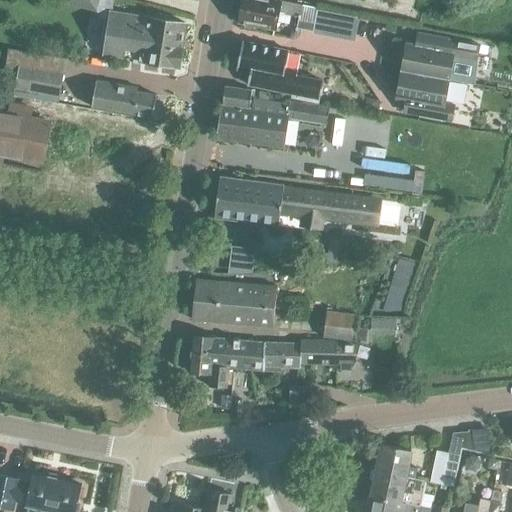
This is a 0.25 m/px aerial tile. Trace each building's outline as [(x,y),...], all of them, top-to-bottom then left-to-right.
[(62,0),(61,2),(97,12),(100,0),(62,0)] [(100,0),(97,12),(105,22),(101,44),(106,45),(105,54),(180,66),(186,23),(112,12),(114,0),(100,0)] [(317,10),(317,8),(280,0),(279,0),(242,0),(238,22),(275,29),(278,12),(299,16),(296,28),(313,31),(313,28),(317,10)] [(324,30),(328,12),(317,10),(313,28),(324,30)] [(407,43),(401,71),(448,80),(474,84),(476,60),(479,45),(433,36),(431,48),(407,43)] [(285,69),(289,51),(242,41),(237,69),(267,75),(264,88),(293,94),(292,98),(319,103),(323,81),(297,76),(298,71),(285,69)] [(19,67),(14,95),(42,100),(48,72),(19,67)] [(401,71),(396,98),(421,103),(418,115),(451,121),(454,105),(444,103),(448,80),(401,71)] [(97,80),(92,106),(153,117),(157,95),(128,90),(129,86),(97,80)] [(225,86),(223,104),(253,108),(253,101),(251,101),(251,96),(254,96),(255,90),(225,86)] [(253,108),(223,104),(222,104),(217,139),(283,148),(287,118),(327,124),(330,107),(290,101),(289,104),(254,99),(254,101),(253,101),(253,108)] [(366,103),(365,110),(376,112),(378,101),(372,99),(366,103)] [(0,174),(0,208),(52,218),(58,186),(0,174)] [(303,220),(321,223),(322,218),(372,225),(373,223),(349,220),(352,199),(376,202),(376,201),(284,188),(284,184),(220,176),(215,218),(279,227),(282,203),(305,206),(303,220)] [(66,187),(60,220),(119,231),(125,198),(66,187)] [(193,320),(273,327),(277,286),(197,279),(193,320)] [(326,311),(323,337),(356,341),(358,315),(326,311)] [(396,319),(371,318),(371,333),(396,334),(396,319)] [(250,370),(252,342),(191,336),(188,372),(210,374),(208,387),(227,388),(229,368),(250,370)] [(264,343),(252,342),(250,370),(263,371),(263,372),(280,372),(280,368),(300,369),(301,365),(340,365),(340,370),(352,370),(352,366),(353,366),(360,342),(301,340),(301,343),(264,343)] [(231,409),(232,396),(222,395),(221,408),(231,409)] [(382,444),(376,470),(425,481),(416,478),(418,468),(408,466),(411,450),(382,444)] [(430,482),(442,484),(448,453),(437,450),(430,482)] [(448,453),(442,484),(454,487),(460,455),(448,453)] [(464,465),(467,470),(474,471),(480,468),(481,463),(478,458),(470,456),(465,459),(464,465)] [(376,470),(371,495),(400,502),(419,506),(425,481),(376,470)] [(52,511),(53,511),(58,511),(74,511),(75,511),(79,511),(81,503),(77,500),(81,484),(58,479),(57,475),(50,473),(47,477),(34,474),(31,486),(19,483),(20,479),(0,474),(0,505),(13,508),(15,499),(28,502),(27,505),(39,508),(37,511),(52,511)] [(204,511),(209,490),(208,490),(204,509),(181,504),(179,511),(204,511)] [(234,511),(229,511),(233,495),(209,490),(204,511),(234,511)] [(400,502),(371,495),(367,511),(448,511),(449,507),(435,505),(434,509),(419,506),(400,502)] [(487,511),(490,502),(479,500),(478,506),(466,503),(463,511),(487,511)] [(487,511),(498,511),(500,504),(490,502),(487,511)]
